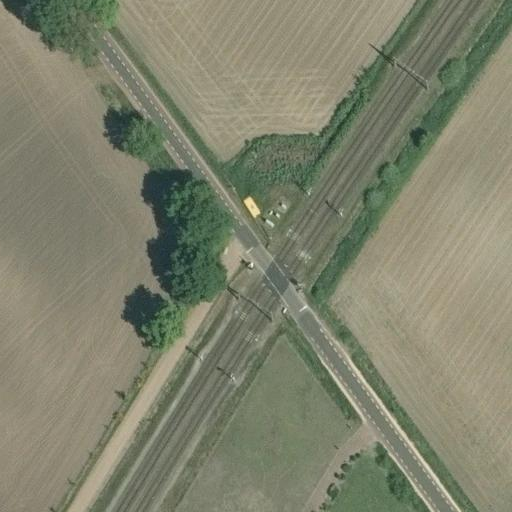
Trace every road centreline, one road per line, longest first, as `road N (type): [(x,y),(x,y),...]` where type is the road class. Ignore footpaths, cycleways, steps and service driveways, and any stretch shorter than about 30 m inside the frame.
road 1 (unclassified): [(447,511),(70,0)]
road 2 (track): [(247,242),(76,511)]
